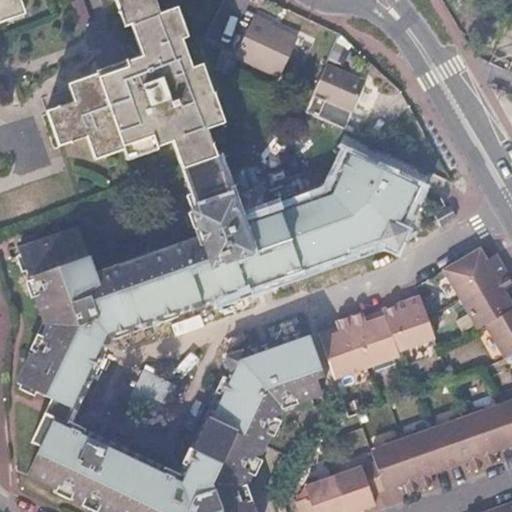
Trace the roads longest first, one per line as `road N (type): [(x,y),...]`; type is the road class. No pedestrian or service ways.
road 1 (residential): [(355,0),(401,35),(511,220)]
road 2 (residential): [(511,180),(400,0)]
